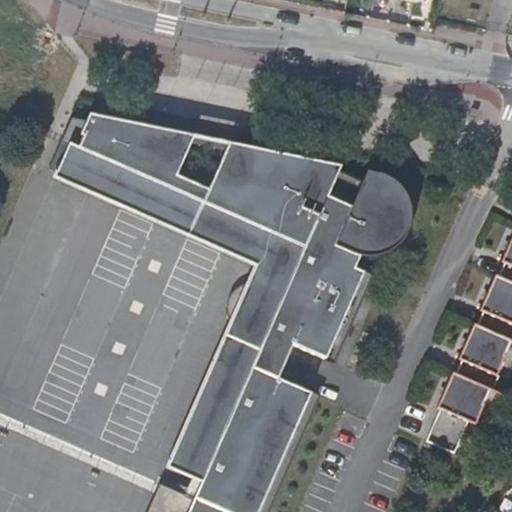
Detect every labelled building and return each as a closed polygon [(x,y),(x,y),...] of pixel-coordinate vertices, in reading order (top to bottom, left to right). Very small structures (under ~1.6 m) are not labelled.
[(71,140),(54,182),(255,268),(269,235),(208,208),(235,146),(82,115),(71,140)] [(196,505),(158,487),(146,511),(269,511),(320,398),(309,394),(308,395),(276,382),(291,347),(323,361),(322,363),(333,368),(373,277),(362,273),(362,274),(353,271),(358,259),(361,260),(370,260),(378,259),(385,256),(391,253),(395,249),(400,244),(404,239),(407,233),(409,225),(410,218),(409,207),(405,198),(401,191),(397,186),(391,180),(383,177),(378,175),(369,173),(365,173),(361,182),(339,173),(340,169),(235,146),(208,208),(269,235),(255,268),(207,385),(166,472),(201,486),(196,505)] [(511,236),(500,264),(503,265),(497,279),(511,285),(511,236)] [(511,285),(497,279),(493,277),(479,313),(481,314),(476,328),(511,342),(511,343),(511,285)] [(476,328),(473,326),(457,362),(460,363),(455,377),(489,392),(492,393),(497,380),(495,378),(511,342),(476,328)] [(451,375),(436,411),(439,412),(425,445),(453,457),(467,425),(474,427),(489,392),(455,377),(451,375)]
